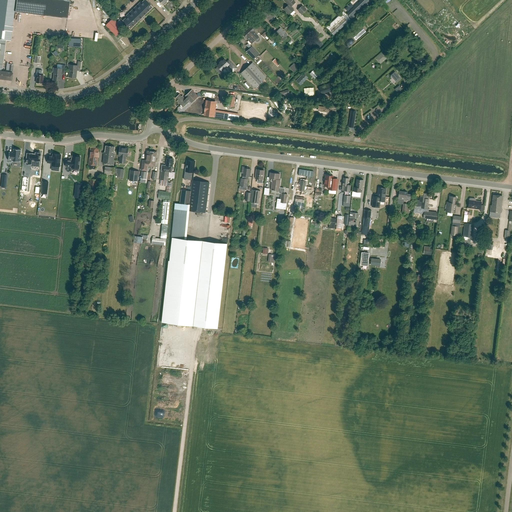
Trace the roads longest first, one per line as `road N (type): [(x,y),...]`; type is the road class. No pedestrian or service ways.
road 1 (unclassified): [(511,187),(202,147),(151,128)]
road 2 (tertiary): [(197,0),(85,92),(0,92)]
road 3 (unclassified): [(151,128),(153,101),(259,0)]
road 4 (unclassified): [(151,128),(138,138),(63,141),(0,134)]
